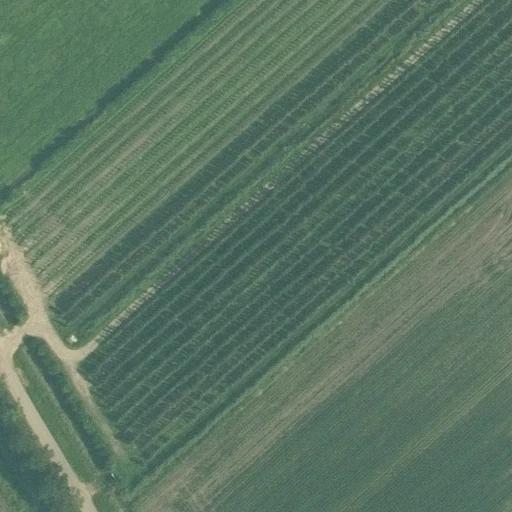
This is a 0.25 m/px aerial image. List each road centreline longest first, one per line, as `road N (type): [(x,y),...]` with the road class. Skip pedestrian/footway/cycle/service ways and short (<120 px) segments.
road 1 (track): [(0,351),(45,323),(67,364),(476,0)]
road 2 (unclassified): [(87,511),(0,363)]
